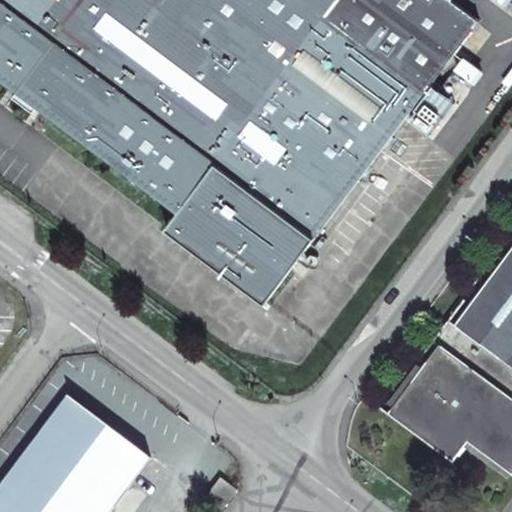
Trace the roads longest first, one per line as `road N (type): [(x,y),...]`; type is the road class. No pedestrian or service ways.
road 1 (residential): [(285,460),(511,159)]
road 2 (residential): [(76,304),(285,460)]
road 3 (residential): [(76,304),(0,407)]
